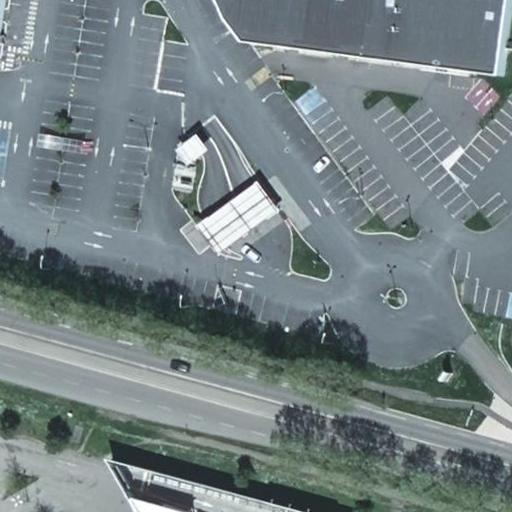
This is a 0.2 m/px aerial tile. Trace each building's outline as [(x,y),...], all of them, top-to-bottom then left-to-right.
[(0,0),(0,53),(8,0),(0,0)] [(511,26),(511,0),(222,0),(232,21),(249,44),(478,73),(506,77),(511,26)] [(195,145),(186,151),(195,163),(204,157),(195,145)] [(284,211),(264,183),(205,228),(225,256),(284,211)] [(176,511),(140,503),(145,511),(176,511)]
